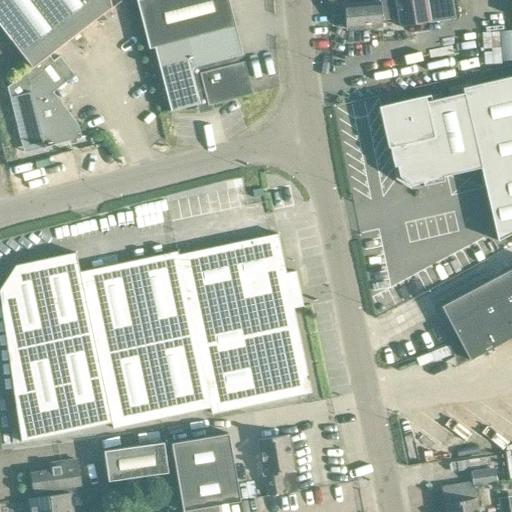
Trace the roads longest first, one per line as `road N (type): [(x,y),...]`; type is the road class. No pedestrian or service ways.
road 1 (secondary): [(389,511),(311,134)]
road 2 (unclassified): [(0,213),(311,134)]
road 3 (secondary): [(311,134),(298,0)]
